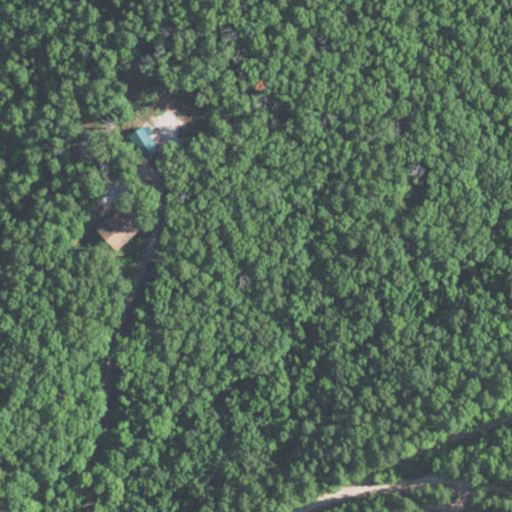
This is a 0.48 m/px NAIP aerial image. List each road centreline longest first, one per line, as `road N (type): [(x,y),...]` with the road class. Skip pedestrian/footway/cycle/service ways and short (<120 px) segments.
road 1 (residential): [(356,485),(435,476),(511,490)]
road 2 (residential): [(456,502),(409,511),(456,502),(462,479)]
